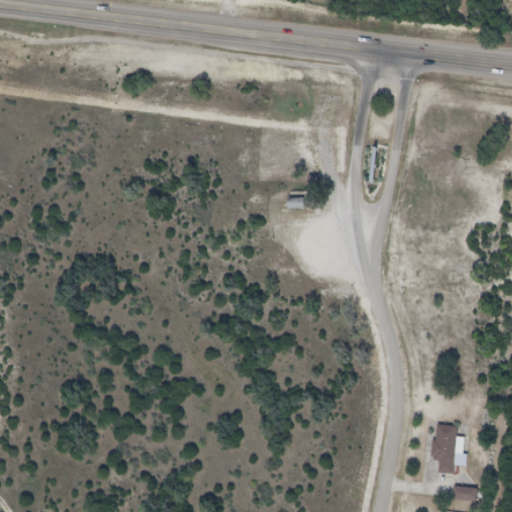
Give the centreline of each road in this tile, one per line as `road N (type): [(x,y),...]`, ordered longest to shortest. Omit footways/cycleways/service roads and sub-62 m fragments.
road 1 (primary): [(511,67),(0,7)]
road 2 (residential): [(378,511),(394,385),(373,278)]
road 3 (residential): [(372,50),(357,192),(373,278)]
road 4 (residential): [(373,278),(397,199),(420,56)]
